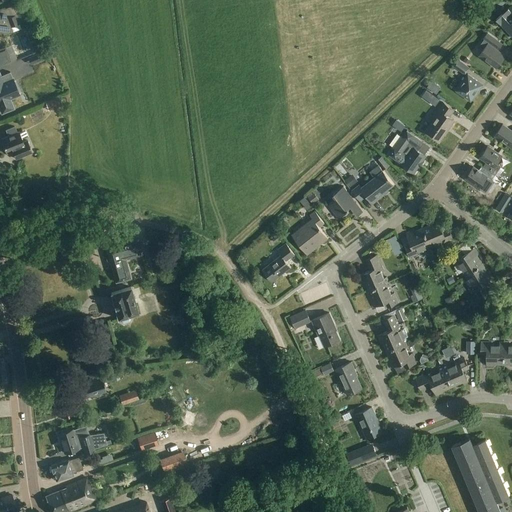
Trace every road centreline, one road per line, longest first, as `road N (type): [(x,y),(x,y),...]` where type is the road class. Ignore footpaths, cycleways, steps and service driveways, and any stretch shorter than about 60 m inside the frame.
road 1 (residential): [(511,400),(468,399),(400,424),(332,269),(436,186)]
road 2 (track): [(354,511),(275,333),(229,264),(200,241),(141,223)]
road 3 (tertiary): [(39,511),(0,276)]
road 4 (unclassified): [(141,223),(0,213)]
road 5 (track): [(181,440),(233,441),(302,394)]
road 6 (residential): [(436,186),(511,81)]
